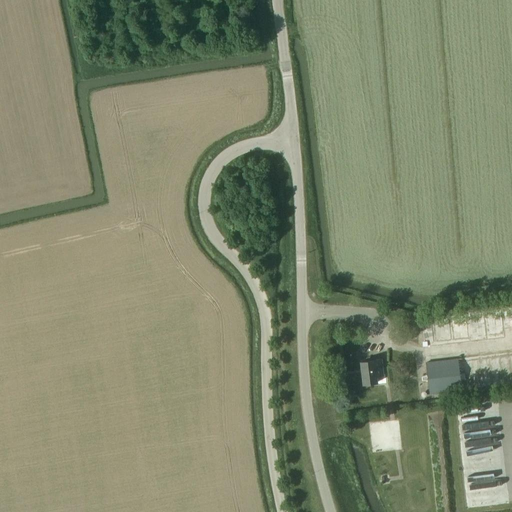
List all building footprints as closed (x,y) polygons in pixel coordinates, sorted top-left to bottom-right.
[(511,314),(423,323),(425,345),(508,337),(507,330),(511,329),(511,314)] [(458,358),(426,362),(430,394),(463,390),(458,358)] [(380,361),(359,363),(361,384),(377,382),(377,377),(382,376),(380,361)] [(465,423),(467,446),(497,444),(495,422),(465,423)] [(472,483),(474,504),(503,502),(501,478),(490,479),(490,481),(472,483)]
